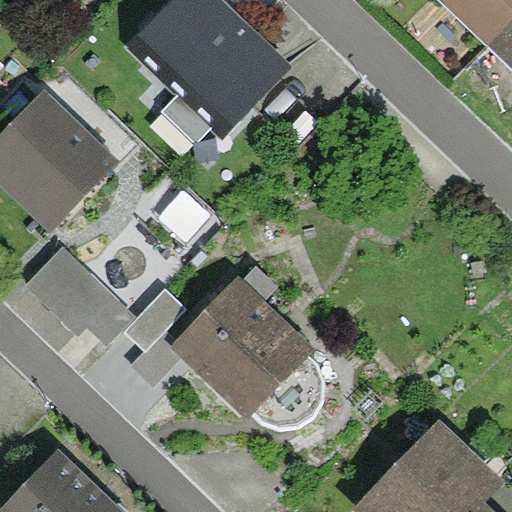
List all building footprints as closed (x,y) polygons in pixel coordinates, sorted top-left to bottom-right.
[(225,138),(281,74),(195,0),(176,0),(129,54),(225,138)] [(511,0),(459,0),(509,48),(511,45),(511,0)] [(0,180),(52,229),(105,172),(32,105),(0,139),(0,180)] [(172,286),(146,314),(72,245),(44,275),(138,362),(192,305),(172,286)] [(270,329),(287,312),(250,274),(175,349),(242,417),(300,359),(270,329)] [(462,511),(482,492),(438,452),(381,511),(462,511)] [(106,511),(52,461),(2,511),(106,511)]
